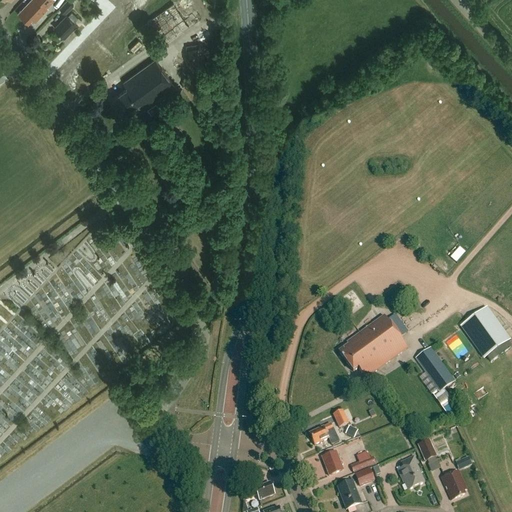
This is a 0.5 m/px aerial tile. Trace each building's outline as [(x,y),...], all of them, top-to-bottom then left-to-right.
[(31,0),(18,14),(28,24),(31,19),(34,22),(47,10),(43,6),(48,0),(31,0)] [(66,15),(74,6),(68,0),(59,9),(66,15)] [(185,0),(179,0),(148,19),(161,41),(197,19),(185,0)] [(73,23),(77,18),(71,13),(67,17),(66,16),(53,29),(63,38),(76,25),(73,23)] [(127,89),(113,99),(124,114),(137,104),(141,110),(162,95),(165,99),(177,90),(155,60),(123,83),(127,89)] [(182,87),(194,104),(206,95),(194,79),(182,87)] [(195,106),(199,111),(204,107),(200,102),(195,106)] [(457,263),(466,252),(459,246),(450,257),(457,263)] [(460,328),(483,361),(511,341),(487,308),(460,328)] [(347,346),(337,353),(352,373),(357,370),(364,380),(406,349),(383,317),(346,344),(347,346)] [(429,351),(415,360),(438,392),(452,383),(429,351)] [(333,416),(339,429),(349,425),(343,412),(333,416)] [(331,426),(309,435),(314,446),(328,440),(331,446),(338,442),(333,431),(331,426)] [(354,439),(358,432),(349,427),(345,435),(354,439)] [(418,446),(425,463),(437,458),(429,441),(418,446)] [(336,454),(322,459),(329,478),(343,472),(336,454)] [(353,474),(376,465),(373,458),(350,467),(353,474)] [(414,458),(402,464),(405,469),(398,472),(402,480),(403,480),(409,492),(423,485),(415,466),(417,465),(414,458)] [(472,466),(468,458),(455,464),(459,472),(472,466)] [(370,469),(355,475),(360,489),(375,483),(370,469)] [(458,472),(441,479),(451,502),(465,496),(464,493),(467,492),(458,472)] [(352,483),(337,489),(346,511),(361,505),(352,483)] [(243,494),(242,502),(256,497),(258,502),(274,496),(269,485),(243,494)]
